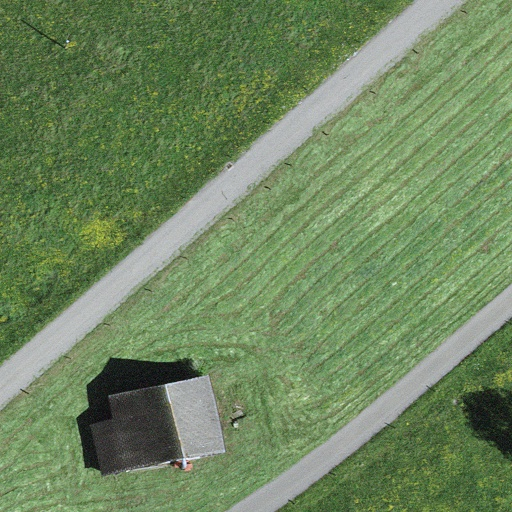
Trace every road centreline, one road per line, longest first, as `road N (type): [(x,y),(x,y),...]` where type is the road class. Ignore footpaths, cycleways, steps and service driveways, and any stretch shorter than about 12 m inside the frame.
road 1 (unclassified): [(442,0),(0,392)]
road 2 (unclassified): [(249,511),(511,303)]
